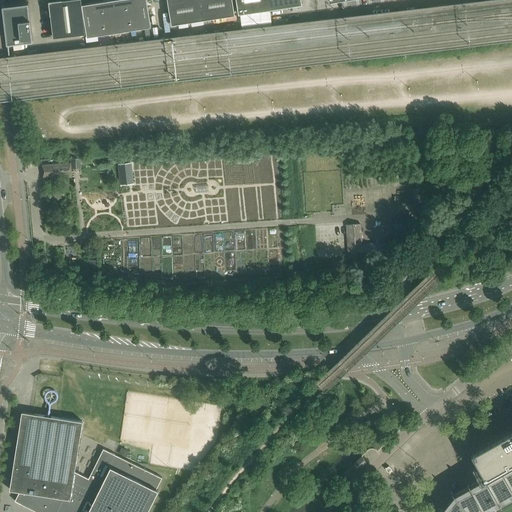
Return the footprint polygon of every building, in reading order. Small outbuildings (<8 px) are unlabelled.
[(53,37),(85,33),(81,0),(58,0),(49,1),(53,37)] [(147,0),(120,0),(83,6),(88,38),(152,28),(147,0)] [(235,15),(232,0),(167,0),(171,24),(235,15)] [(236,0),(239,14),(270,9),(268,0),(236,0)] [(268,0),(270,9),(302,4),(301,0),(268,0)] [(3,4),(4,9),(7,42),(33,39),(32,32),(31,16),(29,1),(3,4)] [(42,165),(43,178),(61,177),(61,174),(64,174),(65,177),(72,176),(72,172),(70,172),(70,167),(71,167),(71,163),(42,165)] [(132,164),(117,166),(120,186),(134,184),(132,164)] [(347,225),(349,257),(362,256),(362,258),(385,256),(385,243),(361,245),(360,224),(356,224),(356,226),(351,226),(351,224),(347,225)] [(162,478),(103,448),(89,478),(75,471),(83,421),(33,413),(22,411),(15,459),(10,489),(20,491),(15,501),(37,511),(147,511),(158,490),(157,489),(162,478)] [(511,428),(471,451),(478,464),(485,477),(455,493),(469,511),(470,510),(511,486),(511,428)] [(120,454),(127,457),(130,450),(123,447),(120,454)] [(361,456),(352,465),(357,471),(366,461),(361,456)] [(468,511),(469,511),(455,493),(444,508),(442,511),(468,511)]
